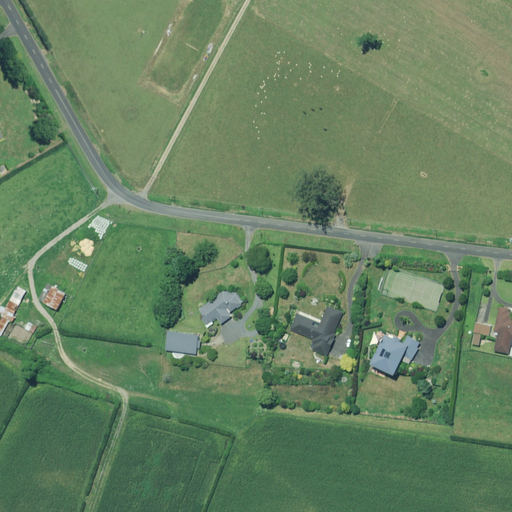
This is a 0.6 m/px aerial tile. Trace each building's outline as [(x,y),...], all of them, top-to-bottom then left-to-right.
[(18,287),(7,309),(3,307),(1,312),(5,314),(3,316),(0,322),(0,336),(3,338),(12,321),(14,322),(17,318),(15,317),(16,314),(28,291),(18,287)] [(68,294),(55,287),(52,292),(47,289),(41,300),(59,311),(68,294)] [(212,305),(210,303),(201,310),(206,317),(203,319),(208,326),(218,319),(223,325),(233,317),(230,314),(244,303),(237,294),(233,296),(230,292),(229,292),(227,292),(226,292),(225,292),(224,292),(222,293),(221,293),(220,294),(220,295),(219,296),(218,297),(217,298),(217,299),(217,301),(216,302),(212,305)] [(329,307),(323,321),(300,312),(292,330),(315,340),(313,344),(316,345),(314,350),(330,357),(337,340),(334,339),(344,313),(329,307)] [(511,309),(502,307),(495,334),(500,336),(496,352),(511,356),(511,313),(510,313),(511,309)] [(38,327),(23,320),(20,326),(35,334),(38,327)] [(492,326),(477,324),(474,345),(481,346),(483,335),(490,336),(492,326)] [(204,342),(200,341),(201,336),(170,332),(168,351),(198,355),(199,349),(203,349),(204,342)] [(407,342),(389,334),(374,365),(397,376),(404,361),(412,365),(422,343),(409,337),(407,342)]
